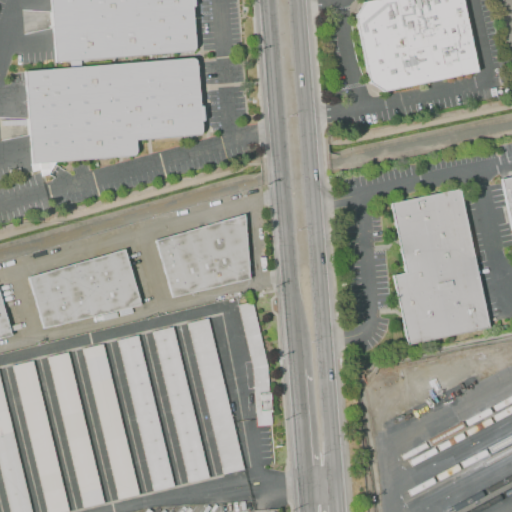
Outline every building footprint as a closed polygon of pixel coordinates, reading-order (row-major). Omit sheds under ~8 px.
[(50,0),(190,0),(194,51),(55,62),(50,0)] [(362,2),(371,0),(460,0),(476,72),(381,92),(367,82),(353,16),(362,2)] [(23,70),(194,57),(200,134),(134,139),(135,155),(30,163),(23,70)] [(511,234),(500,179),(511,176),(511,234)] [(458,189),(488,327),(406,344),(391,276),(406,273),(391,204),(458,189)] [(154,240),(243,213),(248,279),(170,298),(154,240)] [(28,276),(123,249),(139,304),(41,328),(28,276)] [(0,335),(11,333),(0,288),(0,335)] [(237,306),(252,368),(256,426),(270,425),(266,363),(251,301),(237,306)] [(222,475),(187,323),(207,318),(243,470),(222,475)] [(187,483),(152,330),(172,325),(208,478),(187,483)] [(152,491),(116,339),(137,334),(173,486),(152,491)] [(117,499),(82,349),(103,344),(138,494),(117,499)] [(82,507),(47,357),(67,352),(103,502),(82,507)] [(63,511),(46,511),(12,365),(33,361),(68,511),(63,511)] [(9,511),(0,472),(0,380),(31,511),(9,511)]
